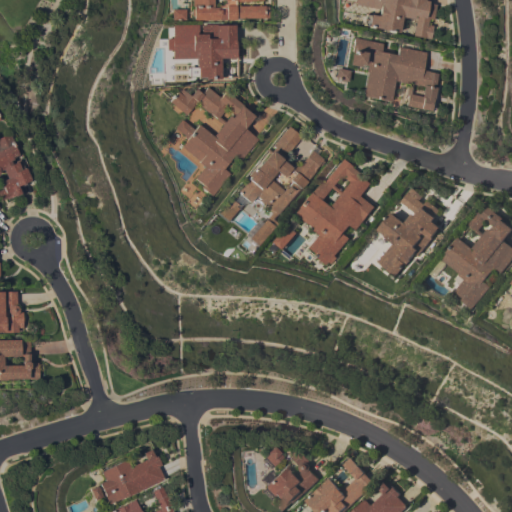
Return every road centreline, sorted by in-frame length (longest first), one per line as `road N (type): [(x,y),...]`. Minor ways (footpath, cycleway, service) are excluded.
road 1 (residential): [(0,449),(163,407),(270,411),(381,456),(433,511)]
road 2 (residential): [(511,178),(369,140),(294,94)]
road 3 (residential): [(461,0),(467,112),(456,168)]
road 4 (residential): [(102,417),(69,303),(44,261)]
